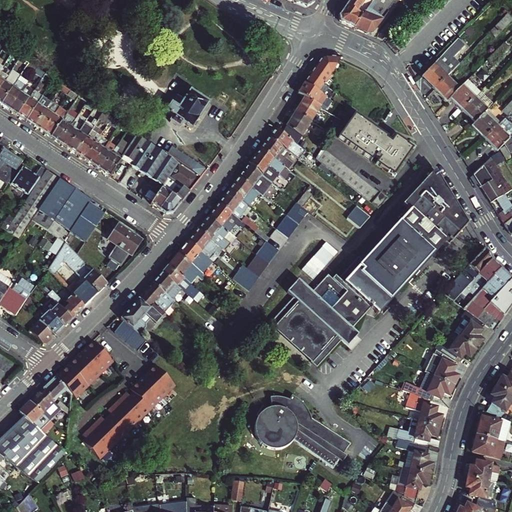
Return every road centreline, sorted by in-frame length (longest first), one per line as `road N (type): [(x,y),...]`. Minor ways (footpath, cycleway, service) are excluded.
road 1 (tertiary): [(503,246),(386,63),(315,30)]
road 2 (tertiary): [(173,237),(217,184),(315,30)]
road 3 (residential): [(0,121),(173,237)]
road 4 (tertiary): [(434,511),(462,409),(511,329)]
road 5 (residential): [(79,428),(140,365),(91,320)]
